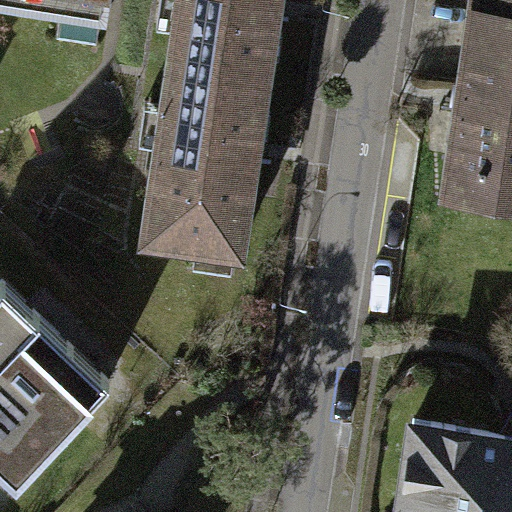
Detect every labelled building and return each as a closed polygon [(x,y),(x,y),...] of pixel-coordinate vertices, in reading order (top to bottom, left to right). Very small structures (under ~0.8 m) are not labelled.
[(0,0),(0,21),(102,37),(107,0),(0,0)] [(249,276),(281,0),(162,0),(132,263),(249,276)] [(511,0),(475,0),(475,3),(511,8),(511,0)] [(511,8),(475,3),(447,189),(511,199),(511,8)] [(0,288),(0,501),(8,508),(113,389),(0,288)] [(511,511),(511,432),(413,418),(399,511),(511,511)]
